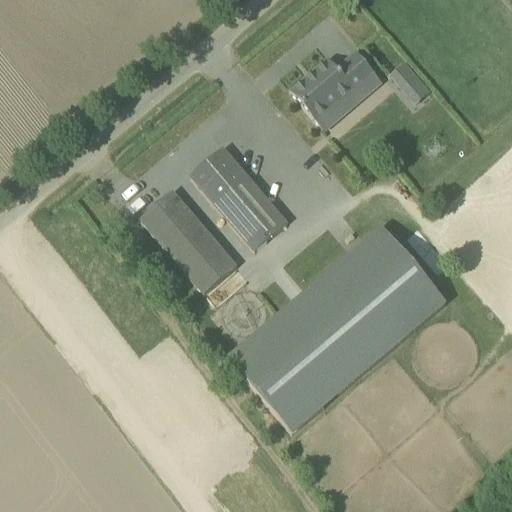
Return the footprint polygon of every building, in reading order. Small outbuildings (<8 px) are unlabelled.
[(330,112),(337,120),(379,84),(355,55),(335,72),(327,63),(289,95),(321,133),(322,132),(315,124),(330,112)] [(388,78),(403,96),(419,82),(404,65),(388,78)] [(253,254),(287,225),(223,149),(188,178),(253,254)] [(236,269),(173,192),(137,222),(203,298),(236,269)] [(381,230),(228,360),(292,436),(445,306),(381,230)]
